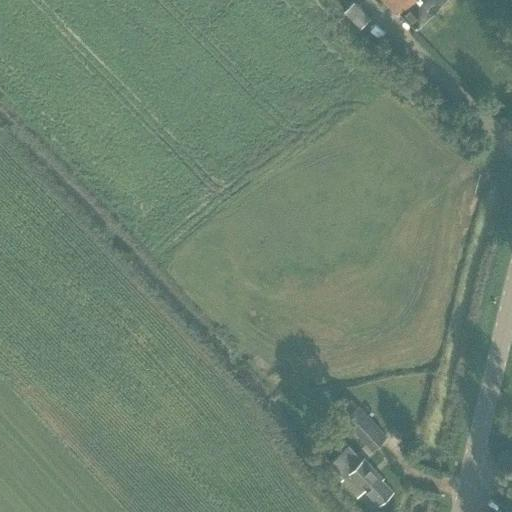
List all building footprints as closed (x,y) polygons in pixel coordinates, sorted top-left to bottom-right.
[(415,28),(443,0),(383,0),(397,13),(399,11),(415,28)] [(344,11),(361,27),(370,18),(353,2),(344,11)] [(342,419),(346,423),(371,448),(385,434),(358,406),(350,398),(332,416),(338,423),(342,419)] [(332,442),(321,430),(309,441),(320,453),(332,442)] [(371,466),(363,457),(362,458),(348,444),(330,461),(344,476),(341,478),(357,495),(365,488),(379,504),(393,491),(370,467),(371,466)]
